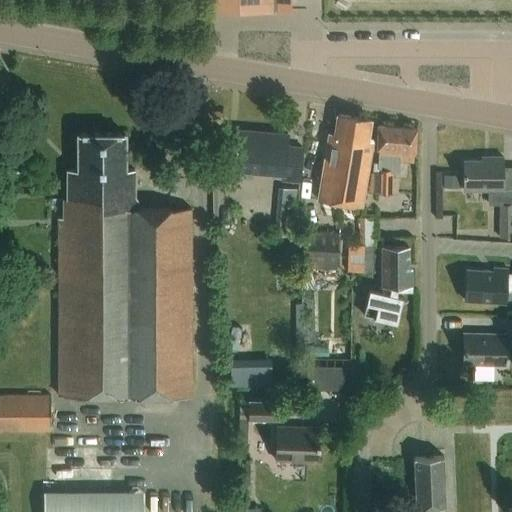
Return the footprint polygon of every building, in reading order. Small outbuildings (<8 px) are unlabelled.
[(237,0),(238,11),(292,11),(291,0),(237,0)] [(330,133),(319,199),(362,207),(374,140),(369,139),(372,121),(338,115),(335,133),(330,133)] [(380,126),(379,150),(380,150),(380,164),(375,164),(374,173),(372,173),(369,193),(393,194),(394,171),(400,171),(400,161),(415,161),(415,152),(417,153),(418,128),(380,126)] [(238,130),(234,169),(284,173),(284,180),(301,181),(304,147),(288,146),(289,134),(238,130)] [(64,217),(59,217),(60,395),(193,395),(192,208),(142,208),(136,196),(136,169),(127,169),(126,133),(79,133),(79,169),(69,169),(69,198),(64,198),(64,217)] [(465,160),(464,190),(489,191),(489,204),(500,205),(511,204),(511,168),(504,168),(504,157),(491,157),(491,161),(465,160)] [(444,175),(444,186),(461,186),(461,175),(444,175)] [(511,204),(500,205),(500,238),(511,238),(511,204)] [(362,214),(363,241),(377,240),(376,214),(362,214)] [(337,269),(340,232),(306,229),(303,267),(337,269)] [(374,271),(374,244),(347,244),(347,271),(374,271)] [(410,269),(410,247),(383,247),(383,292),(370,289),(363,314),(397,322),(403,297),(399,296),(399,291),(413,290),(413,269),(410,269)] [(511,273),(508,274),(508,268),(494,267),(494,270),(467,269),(465,300),(506,303),(507,290),(511,290),(511,273)] [(288,276),(288,291),(296,291),(296,276),(288,276)] [(505,364),(506,333),(465,333),(465,363),(505,364)] [(308,386),(343,386),(343,363),(308,363),(308,386)] [(0,430),(52,430),(51,393),(0,393),(0,430)] [(283,423),(284,403),(250,401),(250,403),(239,402),(238,419),(250,419),(250,422),(283,423)] [(275,459),(317,461),(319,427),(277,425),(275,459)] [(416,507),(447,506),(445,455),(414,456),(416,507)] [(250,464),(242,464),(243,498),(247,498),(251,493),(250,464)] [(40,487),(39,511),(140,511),(140,486),(40,487)] [(391,511),(412,511),(412,502),(391,502),(391,511)]
